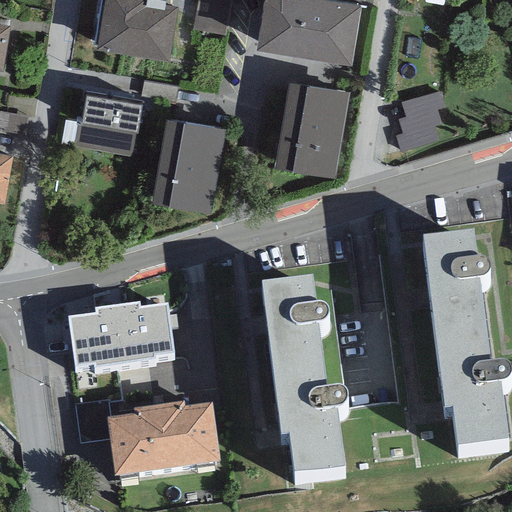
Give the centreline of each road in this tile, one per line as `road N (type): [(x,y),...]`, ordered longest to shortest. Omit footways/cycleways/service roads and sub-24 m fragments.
road 1 (residential): [(359,202),(18,297)]
road 2 (residential): [(65,0),(18,297)]
road 3 (residential): [(42,511),(18,297)]
road 4 (residential): [(359,202),(389,0)]
road 5 (residential): [(511,155),(359,202)]
